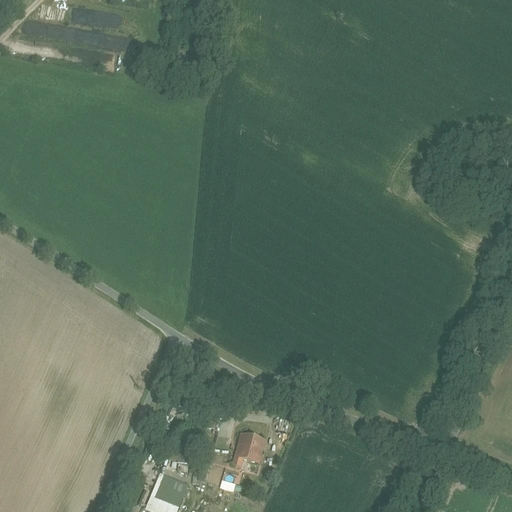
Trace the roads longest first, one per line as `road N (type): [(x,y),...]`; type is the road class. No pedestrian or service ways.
road 1 (unclassified): [(178,337),(301,403),(511,477)]
road 2 (unclassified): [(0,220),(178,337)]
road 3 (unclassified): [(97,511),(178,337)]
